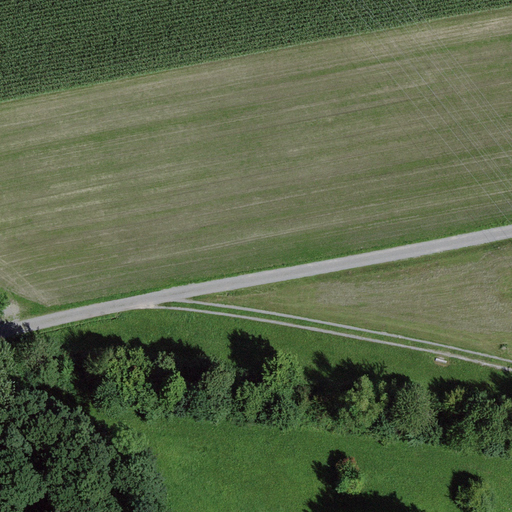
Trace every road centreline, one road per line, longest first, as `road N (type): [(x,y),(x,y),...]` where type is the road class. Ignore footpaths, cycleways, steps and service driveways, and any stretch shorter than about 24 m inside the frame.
road 1 (track): [(0,333),(511,232)]
road 2 (track): [(147,300),(511,367)]
road 3 (track): [(44,511),(50,446),(0,418)]
